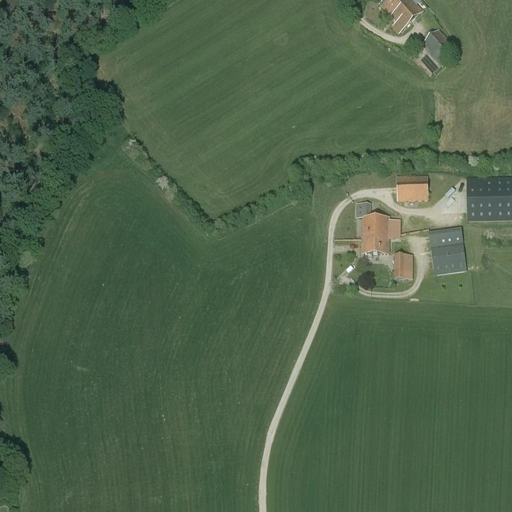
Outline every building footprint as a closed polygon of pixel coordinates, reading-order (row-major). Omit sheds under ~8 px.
[(393,27),(399,35),(422,15),(409,0),(387,0),(380,7),(391,19),(394,17),(398,24),(393,27)] [(458,53),(439,31),(422,47),(441,68),(458,53)] [(428,178),(396,179),(397,204),(428,203),(428,178)] [(511,179),(467,181),(468,224),(511,222),(511,179)] [(356,220),(363,220),(362,256),(389,257),(389,241),(400,241),(401,222),(390,222),(390,219),(371,219),(371,206),(356,206),(356,220)] [(428,235),(430,250),(463,245),(461,230),(428,235)] [(467,273),(463,246),(431,251),(435,277),(467,273)] [(395,257),(394,282),(413,282),(413,257),(395,257)]
